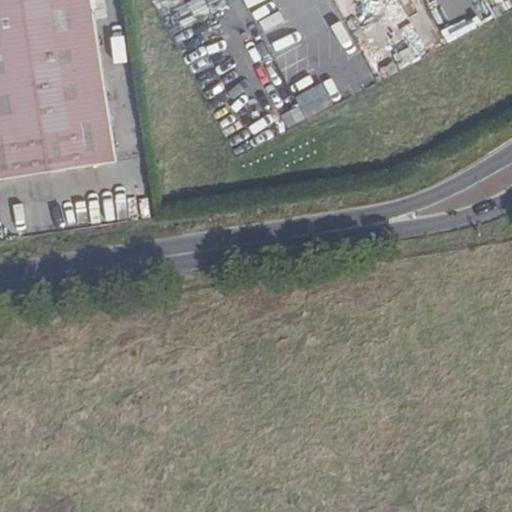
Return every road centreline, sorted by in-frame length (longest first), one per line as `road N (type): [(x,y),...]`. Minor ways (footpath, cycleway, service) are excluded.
road 1 (secondary): [(0,281),(352,226),(452,203),(511,171)]
road 2 (unknown): [(110,0),(127,149)]
